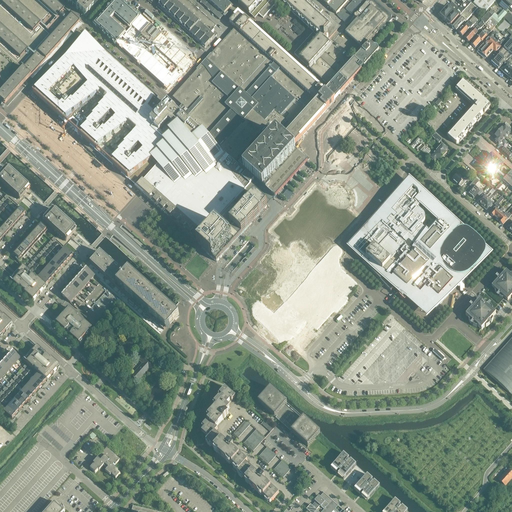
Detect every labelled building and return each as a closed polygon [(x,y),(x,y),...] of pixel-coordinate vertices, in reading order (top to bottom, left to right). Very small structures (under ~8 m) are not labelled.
[(52,0),(0,0),(0,103),(1,104),(3,102),(4,102),(5,102),(6,102),(7,100),(7,99),(6,98),(7,97),(11,99),(24,84),(79,24),(52,0)] [(68,0),(68,1),(85,16),(94,6),(86,0),(68,0)] [(140,18),(120,0),(119,0),(117,0),(111,7),(108,7),(108,8),(107,8),(107,9),(107,10),(107,11),(95,25),(116,44),(117,43),(118,43),(140,18)] [(217,36),(217,35),(214,33),(214,32),(214,31),(213,30),(216,27),(186,0),(164,0),(157,8),(204,50),(217,36)] [(197,0),(220,20),(224,16),(225,15),(226,16),(228,14),(227,13),(233,6),(233,5),(226,0),(197,0)] [(347,68),(345,70),(324,52),(330,46),(326,43),(340,27),(322,10),(310,0),(242,0),(238,4),(249,14),(253,9),(259,14),(263,18),(279,0),(280,0),(281,1),(308,25),(311,28),(315,31),(294,55),(300,60),(309,68),(320,78),(321,79),(330,87),(331,88),(328,91),(326,93),(335,101),(337,99),(356,78),(357,77),(359,74),(362,71),(361,71),(363,68),(354,60),(347,68)] [(320,0),(326,5),(336,15),(343,7),(349,0),(320,0)] [(349,0),(343,7),(344,8),(337,16),(344,23),(364,0),(349,0)] [(374,0),(373,1),(372,0),(369,0),(354,17),(357,20),(345,33),(360,47),(361,47),(364,49),(370,43),(380,31),(381,32),(390,22),(389,20),(391,18),(384,11),(385,9),(374,0)] [(489,8),(480,0),(475,0),(476,0),(473,4),(478,8),(484,14),(489,8)] [(480,0),(489,8),(495,2),(492,0),(480,0)] [(440,16),(445,21),(457,7),(452,3),(448,7),(440,16)] [(465,10),(451,26),(456,30),(464,22),(465,23),(478,8),(473,4),(472,3),(468,7),(465,10)] [(457,7),(445,21),(451,26),(465,10),(463,8),(462,9),(460,7),(459,9),(457,7)] [(476,32),(479,29),(481,29),(484,25),(485,26),(491,19),(497,25),(497,24),(508,12),(508,13),(509,12),(505,8),(498,16),(497,16),(495,13),(491,10),(481,21),(480,20),(474,25),(476,26),(467,36),(466,35),(464,37),(465,38),(465,39),(469,42),(477,33),(476,32)] [(250,24),(238,13),(229,23),(235,28),(207,60),(206,60),(205,62),(173,98),(183,107),(187,110),(182,116),(214,144),(239,167),(273,130),(284,140),(292,148),(334,102),(335,101),(326,93),(290,60),(286,56),(260,33),(250,24)] [(142,16),(117,45),(167,90),(191,63),(162,36),(149,50),(138,40),(151,25),(142,16)] [(470,28),(470,27),(471,28),(478,21),(474,17),(467,25),(465,27),(464,26),(458,33),(462,37),(470,28)] [(495,27),(497,25),(491,19),(485,26),(485,27),(486,28),(485,30),(482,32),(480,34),(479,35),(471,44),(475,48),(480,43),(481,41),(481,42),(482,42),(491,32),(495,27)] [(152,28),(153,27),(151,26),(142,35),(138,40),(149,50),(159,38),(162,35),(160,33),(159,34),(152,28)] [(497,44),(500,42),(501,40),(502,38),(499,35),(497,37),(496,36),(497,35),(495,33),(494,34),(493,33),(489,37),(484,43),(477,50),(480,53),(487,58),(493,51),(497,55),(507,44),(503,40),(500,43),(501,44),(500,46),(497,44)] [(95,43),(86,35),(73,56),(74,56),(72,59),(71,62),(67,65),(53,76),(50,73),(32,93),(48,107),(58,116),(56,119),(78,140),(81,136),(90,144),(87,147),(109,167),(111,164),(112,165),(113,165),(122,173),(121,173),(128,179),(151,160),(153,163),(157,167),(138,188),(199,242),(232,206),(233,204),(254,181),(250,177),(239,167),(214,144),(182,116),(168,103),(156,116),(146,106),(153,99),(155,101),(158,97),(96,42),(95,43)] [(509,58),(511,55),(511,39),(511,40),(507,44),(497,55),(491,62),(499,70),(509,58)] [(416,40),(363,96),(401,131),(452,72),(416,40)] [(370,43),(364,49),(355,59),(354,60),(364,69),(379,52),(370,43)] [(502,73),(504,75),(505,75),(511,67),(511,55),(509,58),(510,59),(502,68),(503,69),(501,71),(503,73),(502,73)] [(448,137),(456,145),(483,115),(482,113),(483,112),(484,113),(491,106),(483,100),(484,99),(464,81),(456,89),(475,106),(448,137)] [(502,127),(498,132),(505,138),(511,131),(509,129),(510,129),(506,125),(503,128),(502,127)] [(284,140),(273,130),(239,167),(250,177),(254,181),(275,199),(309,162),(292,148),(284,140)] [(505,138),(498,132),(494,137),(496,139),(494,141),(498,145),(505,138)] [(439,143),(442,139),(435,133),(432,136),(439,143)] [(419,136),(411,146),(413,148),(420,140),(422,142),(423,141),(421,139),(422,138),(419,136)] [(426,156),(430,151),(422,144),(418,149),(426,156)] [(442,144),(436,151),(443,158),(443,157),(444,157),(445,156),(445,155),(447,153),(445,151),(447,149),(442,144)] [(511,155),(511,154),(503,147),(500,151),(509,159),(511,155)] [(438,162),(440,160),(441,160),(442,159),(442,158),(443,158),(436,151),(429,159),(434,163),(436,161),(438,162)] [(484,163),(480,167),(479,169),(490,179),(495,173),(496,174),(499,171),(498,170),(503,164),(492,154),(487,159),(486,159),(483,162),(484,163)] [(6,168),(0,174),(0,189),(1,190),(18,205),(21,201),(22,201),(25,197),(26,197),(31,191),(6,168)] [(503,181),(511,189),(511,172),(503,181)] [(461,187),(466,181),(464,179),(463,180),(461,179),(462,178),(458,175),(458,176),(457,175),(452,180),(459,185),(461,187)] [(473,198),(477,195),(479,196),(483,191),(481,189),(480,191),(475,186),(480,182),(476,179),(469,186),(472,188),(467,193),(473,198)] [(362,235),(350,249),(391,292),(400,282),(407,288),(410,285),(411,286),(436,309),(455,287),(450,283),(452,281),(456,276),(459,277),(461,277),(466,276),(469,273),(474,269),(478,265),(480,262),(485,254),(486,250),(485,248),(484,244),(482,241),(479,237),(470,231),(468,230),(465,229),(461,229),(457,230),(454,232),(452,234),(451,233),(449,231),(457,223),(425,194),(422,197),(408,184),(381,213),(365,232),(364,232),(363,233),(362,234),(362,235)] [(484,195),(480,199),(477,202),(480,204),(482,206),(492,195),(490,193),(488,195),(489,196),(488,197),(487,196),(486,197),(484,195)] [(297,224),(242,285),(271,311),(345,229),(308,195),(289,216),(297,224)] [(492,195),(482,206),(484,207),(484,208),(486,210),(493,203),(490,201),(491,200),(490,199),(491,198),(492,199),(494,197),(492,195)] [(490,214),(494,217),(503,208),(502,208),(499,211),(497,209),(500,206),(499,204),(504,199),(501,197),(494,205),(497,207),(490,214)] [(232,206),(199,242),(200,242),(199,243),(203,247),(201,248),(214,260),(216,262),(250,226),(249,225),(248,225),(250,222),(251,223),(253,220),(254,221),(267,206),(259,199),(258,199),(258,198),(257,198),(256,198),(255,198),(254,198),(253,198),(253,199),(252,199),(245,207),(242,210),(241,209),(240,210),(234,205),(232,206)] [(17,206),(14,210),(23,218),(26,214),(17,206)] [(503,208),(494,217),(498,221),(504,215),(501,213),(502,212),(501,212),(502,211),(503,212),(505,210),(503,208)] [(52,209),(39,224),(47,231),(54,237),(56,240),(64,247),(68,243),(72,239),(72,238),(77,232),(52,209)] [(14,210),(11,213),(20,221),(23,218),(14,210)] [(11,213),(8,217),(17,225),(20,221),(11,213)] [(504,215),(498,221),(503,225),(511,215),(509,214),(506,217),(504,215)] [(8,217),(5,220),(14,228),(17,225),(8,217)] [(5,220),(2,223),(11,231),(14,228),(5,220)] [(2,223),(0,225),(0,227),(8,235),(11,231),(2,223)] [(47,231),(39,224),(36,227),(44,235),(47,231)] [(41,238),(44,235),(36,227),(33,231),(41,238)] [(38,241),(41,238),(33,231),(30,234),(38,241)] [(35,245),(38,241),(30,234),(27,237),(35,245)] [(32,248),(35,245),(27,237),(24,241),(32,248)] [(29,251),(32,248),(24,241),(21,244),(29,251)] [(26,255),(29,251),(21,244),(18,248),(26,255)] [(23,258),(26,255),(18,248),(15,251),(23,258)] [(64,249),(61,252),(69,260),(72,256),(64,249)] [(19,262),(23,258),(15,251),(12,254),(19,262)] [(61,252),(58,256),(66,263),(69,260),(61,252)] [(164,330),(178,315),(129,271),(125,275),(101,253),(86,269),(95,276),(108,289),(120,299),(160,335),(164,330)] [(58,256),(55,259),(63,266),(66,263),(58,256)] [(55,259),(52,262),(60,270),(63,266),(55,259)] [(52,262),(49,266),(57,273),(60,270),(52,262)] [(15,273),(16,273),(13,277),(12,277),(10,280),(9,281),(33,302),(46,287),(45,287),(37,279),(21,265),(15,273)] [(49,266),(46,269),(54,276),(57,273),(49,266)] [(46,269),(43,272),(51,280),(54,276),(46,269)] [(86,269),(83,272),(91,280),(95,276),(86,269)] [(43,272),(40,276),(48,283),(51,280),(43,272)] [(88,283),(91,280),(83,272),(80,276),(88,283)] [(497,277),(496,278),(495,280),(495,281),(494,282),(495,282),(496,283),(493,287),(496,290),(495,291),(495,292),(497,295),(498,296),(500,297),(502,298),(503,299),(504,297),(505,298),(506,297),(509,299),(511,297),(511,298),(511,274),(510,275),(506,272),(503,276),(502,274),(501,275),(499,276),(497,277)] [(37,279),(45,287),(48,283),(40,276),(37,279)] [(85,286),(88,283),(80,276),(77,279),(85,286)] [(82,290),(85,286),(77,279),(74,282),(82,290)] [(79,293),(82,290),(74,282),(71,286),(79,293)] [(76,296),(79,293),(71,286),(68,289),(76,296)] [(73,300),(76,296),(68,289),(65,293),(73,300)] [(83,310),(78,316),(93,329),(120,299),(108,289),(87,313),(83,310)] [(65,293),(62,296),(70,303),(73,300),(65,293)] [(279,326),(287,332),(301,314),(283,300),(270,317),(276,323),(273,327),(276,329),(279,326)] [(478,326),(480,328),(481,329),(480,331),(479,333),(480,331),(483,325),(486,327),(487,327),(488,326),(490,324),(492,322),(493,320),(493,319),(492,318),(494,316),(491,314),(493,312),(492,312),(491,311),(492,310),(493,310),(492,308),(490,306),(488,304),(486,303),(485,303),(484,303),(485,303),(483,304),(480,301),(477,305),(475,304),(476,304),(476,303),(474,304),(472,305),(471,307),(470,308),(468,310),(468,312),(468,311),(470,313),(466,316),(470,319),(469,321),(468,321),(469,322),(470,323),(471,325),(473,326),(476,328),(477,328),(478,326)] [(92,329),(70,309),(57,324),(79,344),(92,329)] [(0,336),(11,324),(0,313),(0,336)] [(511,337),(483,370),(511,396),(511,337)] [(137,353),(141,349),(135,343),(131,348),(137,353)] [(23,361),(38,374),(46,381),(59,366),(36,346),(23,361)] [(19,359),(12,352),(8,356),(16,363),(19,359)] [(151,371),(156,366),(143,355),(139,360),(143,364),(132,377),(137,382),(149,369),(151,371)] [(12,367),(16,363),(8,356),(5,360),(12,367)] [(9,371),(12,367),(5,360),(1,364),(9,371)] [(0,369),(6,374),(9,371),(1,364),(0,364),(0,369)] [(42,385),(46,381),(38,374),(35,378),(42,385)] [(39,388),(42,385),(35,378),(31,381),(39,388)] [(35,392),(39,388),(31,381),(28,385),(35,392)] [(32,396),(35,392),(28,385),(24,389),(32,396)] [(228,443),(215,431),(217,429),(216,428),(223,419),(228,414),(227,412),(230,408),(227,406),(232,401),(235,397),(225,388),(219,394),(222,396),(214,404),(216,406),(208,416),(210,418),(203,426),(205,428),(202,432),(207,437),(208,436),(210,437),(209,438),(209,439),(206,442),(217,451),(218,450),(220,452),(218,454),(226,461),(228,459),(229,461),(229,462),(239,471),(237,473),(250,484),(249,485),(257,492),(258,491),(271,503),(280,493),(267,481),(266,481),(264,480),(265,479),(259,474),(247,463),(248,461),(236,450),(235,449),(235,450),(233,448),(234,448),(228,443)] [(320,433),(271,388),(258,402),(308,447),(320,433)] [(29,400),(32,396),(24,389),(21,393),(29,400)] [(25,404),(29,400),(21,393),(17,397),(25,404)] [(22,407),(25,404),(17,397),(14,400),(22,407)] [(18,411),(22,407),(14,400),(11,404),(18,411)] [(15,415),(18,411),(11,404),(7,408),(15,415)] [(12,419),(15,415),(7,408),(4,412),(12,419)] [(116,479),(120,474),(117,471),(117,470),(112,466),(114,464),(115,465),(120,460),(107,448),(100,455),(103,457),(100,460),(98,458),(93,463),(95,465),(94,465),(93,465),(90,469),(95,473),(98,469),(99,470),(104,466),(107,469),(105,471),(110,476),(112,474),(112,475),(112,476),(116,479)] [(331,468),(336,473),(338,471),(340,472),(338,475),(343,480),(343,479),(344,479),(356,465),(351,460),(349,462),(348,461),(349,459),(344,454),(331,468)] [(505,486),(511,478),(511,474),(507,470),(498,480),(505,486)] [(354,489),(360,494),(362,492),(364,493),(362,496),(367,501),(380,486),(374,481),(374,482),(374,481),(373,483),(371,482),(373,480),(367,475),(354,489)] [(486,495),(495,486),(492,484),(484,493),(486,495)] [(326,503),(324,501),(322,499),(320,497),(319,496),(314,501),(316,502),(312,506),(316,510),(320,506),(324,510),(328,505),(326,503)] [(407,511),(408,511),(402,506),(402,507),(401,508),(399,507),(401,505),(400,505),(401,505),(395,500),(384,511),(407,511)] [(344,511),(343,510),(340,511),(338,511),(335,509),(338,506),(333,502),(329,506),(336,511),(344,511)] [(64,511),(62,510),(64,508),(61,505),(59,507),(55,503),(46,511),(64,511)]
